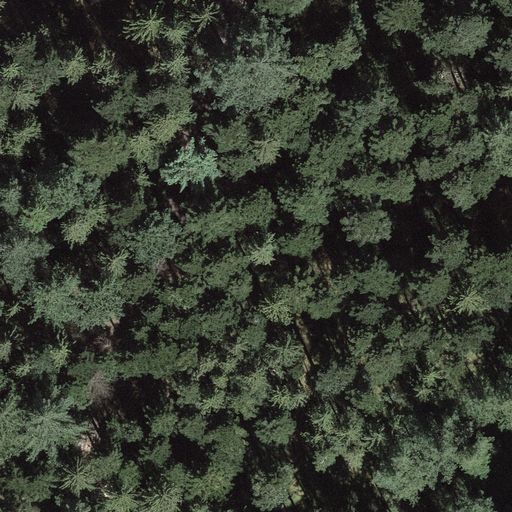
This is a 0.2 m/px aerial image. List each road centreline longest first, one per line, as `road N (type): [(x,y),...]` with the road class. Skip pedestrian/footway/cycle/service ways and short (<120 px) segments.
road 1 (track): [(74,511),(187,179),(233,0)]
road 2 (track): [(385,0),(469,142),(511,177)]
